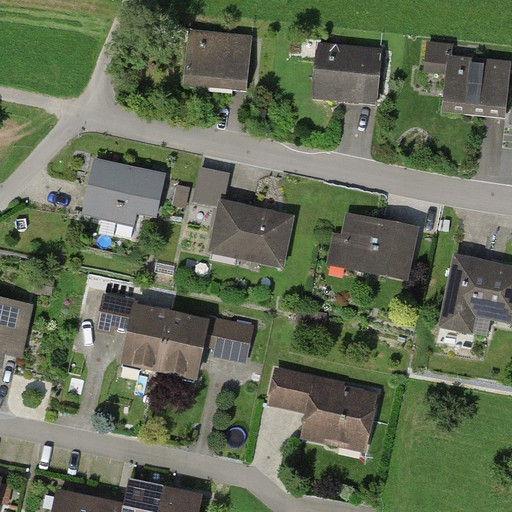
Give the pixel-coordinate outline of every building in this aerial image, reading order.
[(190,32),(185,86),(208,88),(209,81),(247,85),(252,44),(207,39),(208,34),(190,32)] [(319,46),(314,99),(338,101),(338,96),(377,99),(381,58),(336,53),(337,47),(319,46)] [(448,73),(444,113),(467,116),(468,109),(506,113),(510,72),(477,68),(478,62),(453,59),(455,49),(428,46),(426,71),(448,73)] [(166,177),(97,162),(86,215),(120,222),(117,234),(133,238),(138,214),(157,218),(166,177)] [(229,177),(201,171),(195,202),(223,207),(223,205),(229,177)] [(292,220),(223,205),(223,207),(214,252),(282,266),(292,220)] [(418,231),(350,217),(345,238),(337,237),(331,264),(375,273),(376,269),(409,275),(418,231)] [(511,271),(457,260),(444,326),(469,332),(473,315),(511,322),(511,271)] [(55,282),(34,278),(31,290),(53,295),(55,282)] [(105,298),(98,329),(115,333),(122,302),(105,298)] [(28,308),(0,302),(0,358),(5,336),(21,340),(28,308)] [(136,310),(125,360),(140,363),(143,367),(160,371),(172,317),(136,310)] [(208,325),(172,317),(160,371),(177,375),(182,372),(197,375),(208,325)] [(253,330),(223,324),(216,355),(246,362),(253,330)] [(309,379),(278,373),(272,405),(302,411),(309,379)] [(376,398),(317,386),(306,438),(365,451),(376,398)] [(11,485),(0,482),(0,504),(7,505),(11,485)] [(128,510),(127,511),(198,511),(201,500),(133,486),(128,510)] [(59,496),(55,511),(127,511),(128,510),(59,496)]
